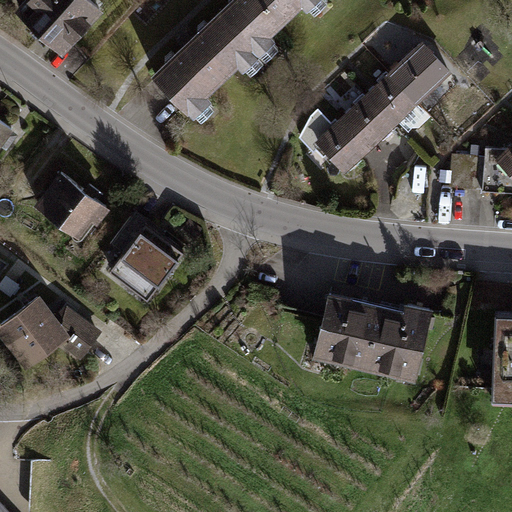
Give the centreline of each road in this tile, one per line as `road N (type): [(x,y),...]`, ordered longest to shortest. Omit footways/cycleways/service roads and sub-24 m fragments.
road 1 (residential): [(246,211),(226,277),(144,357),(80,397),(0,414)]
road 2 (residential): [(0,54),(164,168),(246,211)]
road 3 (residential): [(246,211),(363,238),(511,249)]
road 4 (track): [(115,511),(95,484),(94,429),(144,357)]
